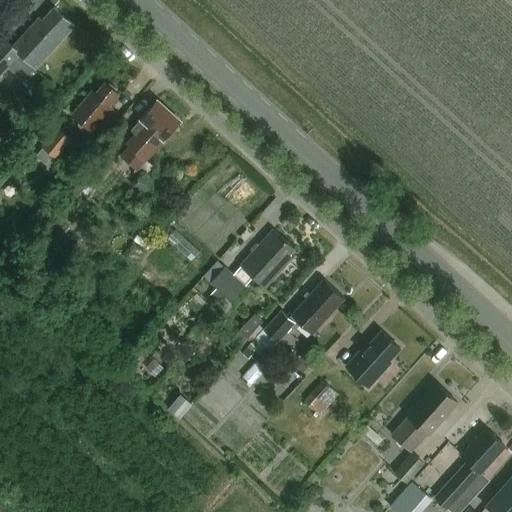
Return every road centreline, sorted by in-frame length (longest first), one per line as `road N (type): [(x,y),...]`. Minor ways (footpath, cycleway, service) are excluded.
road 1 (unclassified): [(511,388),(85,0)]
road 2 (secondary): [(511,341),(138,0)]
